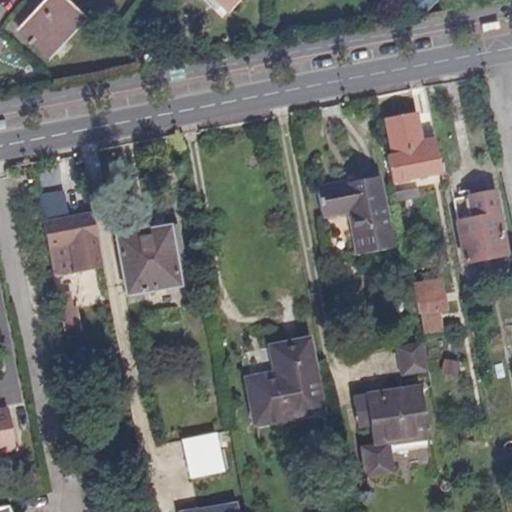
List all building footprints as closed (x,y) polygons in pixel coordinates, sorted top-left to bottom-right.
[(81,14),(65,0),(36,0),(13,25),(44,53),(81,14)] [(217,0),(226,8),(234,0),(217,0)] [(401,0),(420,16),(445,12),(432,0),(401,0)] [(441,175),(435,141),(422,143),(417,117),(385,123),(396,185),(441,175)] [(393,249),(379,178),(320,190),(325,215),(350,210),(360,256),(393,249)] [(410,191),(397,194),(400,211),(413,208),(410,191)] [(53,277),(104,267),(93,213),(67,219),(62,194),(38,198),(43,223),(42,223),(53,277)] [(507,258),(493,194),(452,203),(465,266),(507,258)] [(172,228),(118,237),(129,297),(184,287),(172,228)] [(445,280),(416,286),(426,338),(447,334),(443,315),(451,314),(445,280)] [(70,297),(57,299),(60,313),(73,311),(70,297)] [(323,415),(309,343),(275,352),(279,377),(249,383),(257,428),(323,415)] [(425,344),(397,350),(402,377),(431,371),(425,344)] [(460,379),(462,365),(447,361),(444,376),(460,379)] [(430,435),(421,386),(353,399),(356,416),(370,414),(375,446),(362,448),(367,478),(396,472),(391,443),(430,435)] [(0,412),(0,453),(13,452),(5,412),(0,412)] [(191,473),(221,467),(214,435),(185,441),(191,473)] [(45,489),(41,472),(32,473),(26,486),(27,492),(45,489)]
